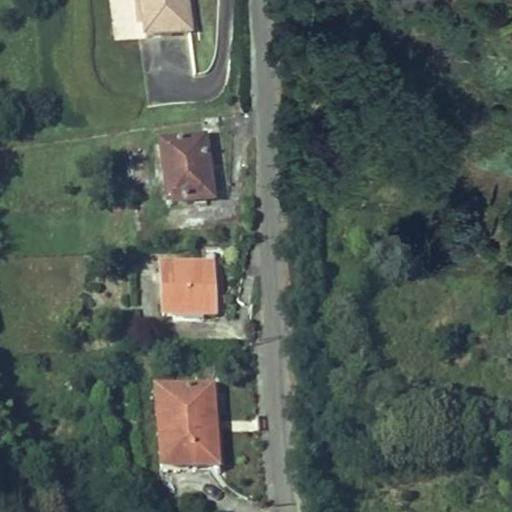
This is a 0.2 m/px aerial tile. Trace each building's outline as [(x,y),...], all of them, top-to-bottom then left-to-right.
[(184,0),(137,0),(143,37),(189,31),(184,0)] [(208,167),(203,140),(158,147),(167,206),(212,199),(208,167)] [(212,288),(211,265),(159,269),(162,318),(214,314),(212,288)] [(154,396),(160,473),(217,469),(214,437),(207,437),(206,424),(213,423),(210,391),(154,396)] [(206,424),(207,437),(214,437),(214,430),(213,423),(206,424)]
